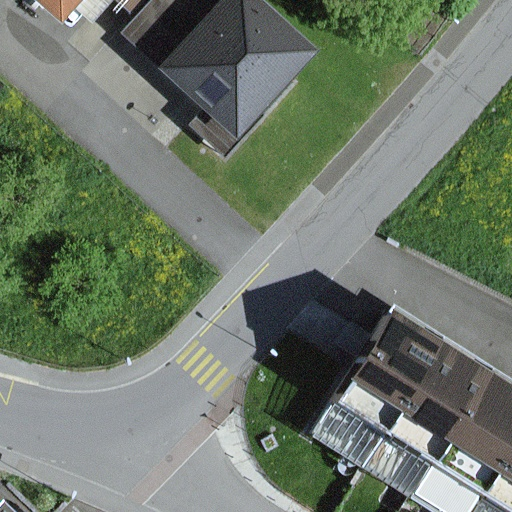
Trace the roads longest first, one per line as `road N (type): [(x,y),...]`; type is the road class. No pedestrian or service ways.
road 1 (residential): [(138,427),(204,372),(511,32)]
road 2 (residential): [(0,413),(89,435),(138,427)]
road 3 (residential): [(138,427),(167,463),(236,511)]
